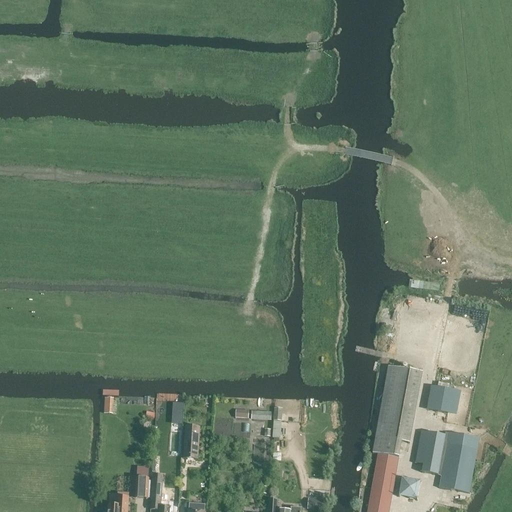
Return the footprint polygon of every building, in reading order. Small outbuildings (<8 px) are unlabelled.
[(373,454),(378,455),(372,491),(374,492),(370,511),(386,511),(389,494),(392,495),(401,442),(410,444),(423,373),(388,367),(373,454)] [(427,411),(456,416),(460,393),(431,387),(427,411)] [(249,411),(235,411),(235,419),(248,420),(249,411)] [(252,413),(251,420),(270,422),(270,414),(252,413)] [(184,460),(199,461),(200,428),(186,428),(184,460)] [(446,432),(445,437),(444,445),(477,452),(480,439),(446,432)] [(470,495),(477,452),(444,445),(445,437),(419,433),(414,465),(423,466),(422,474),(440,478),(439,489),(470,495)] [(178,511),(179,507),(160,506),(160,504),(161,504),(163,474),(152,474),(150,510),(158,511),(178,511)] [(137,479),(135,499),(148,500),(149,480),(137,479)] [(402,480),(399,498),(417,501),(420,483),(402,480)] [(108,511),(127,511),(129,498),(117,498),(117,506),(109,506),(108,511)] [(308,499),(308,510),(324,511),(325,500),(308,499)] [(300,511),(301,509),(291,509),(290,511),(287,511),(276,511),(277,501),(269,501),(268,511),(300,511)] [(189,503),(188,511),(204,511),(205,504),(189,503)]
